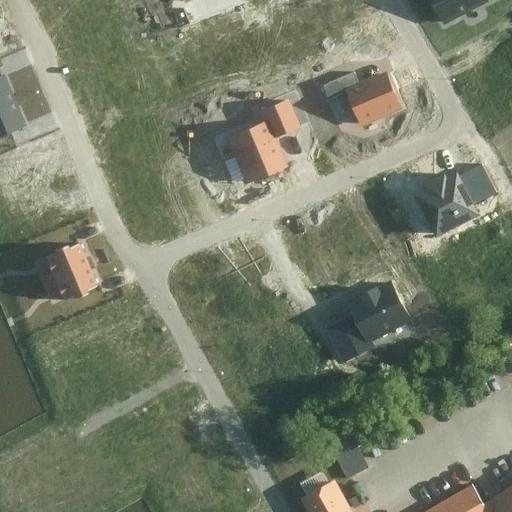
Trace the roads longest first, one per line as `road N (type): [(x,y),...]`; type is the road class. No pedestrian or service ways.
road 1 (residential): [(135,266),(466,124)]
road 2 (residential): [(18,0),(135,266)]
road 3 (residential): [(135,266),(284,511)]
road 4 (residential): [(466,124),(392,0)]
